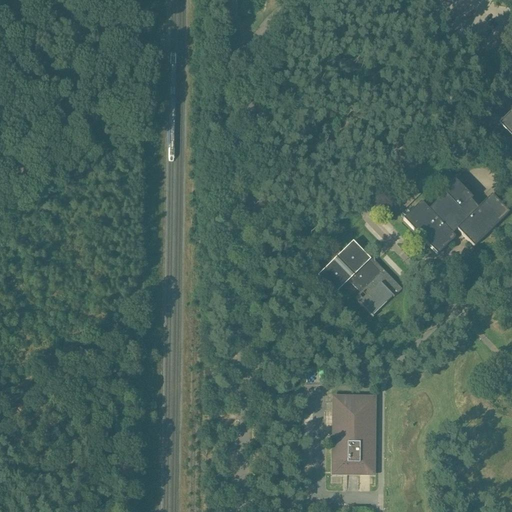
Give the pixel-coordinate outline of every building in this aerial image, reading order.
[(496,74),(478,55),(471,61),(490,81),(496,74)] [(511,113),(501,125),(511,136),(511,113)] [(421,203),(402,221),(437,256),(455,238),(452,235),(456,231),(473,248),(509,213),(491,195),(478,209),(470,201),(473,199),(455,181),(442,193),(445,195),(429,211),(421,203)] [(399,200),(406,208),(420,195),(412,187),(399,200)] [(360,293),(354,299),(373,319),(401,291),(383,273),(384,272),(355,242),(319,278),(337,296),(350,283),(360,293)] [(324,259),(330,265),(340,254),(334,248),(324,259)] [(359,374),(359,383),(370,383),(370,374),(359,374)] [(347,475),(361,475),(361,474),(372,474),(372,465),(374,465),(374,429),(372,429),(373,415),(374,415),(375,398),(338,397),(338,407),(336,406),(336,414),(333,414),(333,429),(336,429),(335,443),(333,443),(332,458),(335,458),(335,463),(334,463),(334,473),(344,473),(344,472),(347,472),(347,475)]
